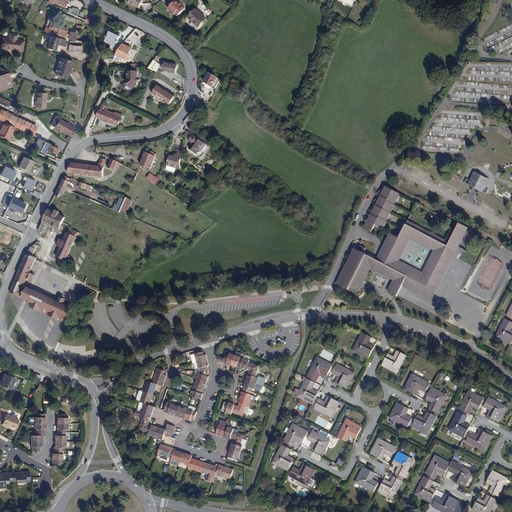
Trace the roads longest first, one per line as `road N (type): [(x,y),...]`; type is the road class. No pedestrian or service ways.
road 1 (tertiary): [(91,0),(177,46),(188,60),(191,96),(182,114),(156,132),(81,143),(7,284)]
road 2 (unclassified): [(314,315),(377,183),(403,171)]
road 3 (residential): [(511,379),(451,338),(389,319)]
road 4 (residential): [(206,340),(131,365),(99,397)]
